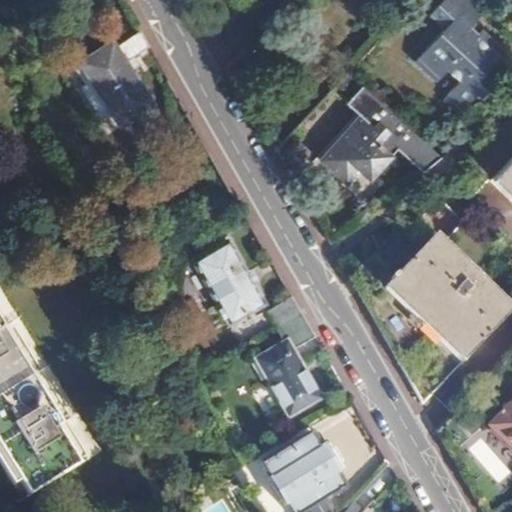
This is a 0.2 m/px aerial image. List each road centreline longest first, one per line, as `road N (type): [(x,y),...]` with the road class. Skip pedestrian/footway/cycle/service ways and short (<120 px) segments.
road 1 (tertiary): [(155,0),(453,511)]
road 2 (unknown): [(314,284),(511,97)]
